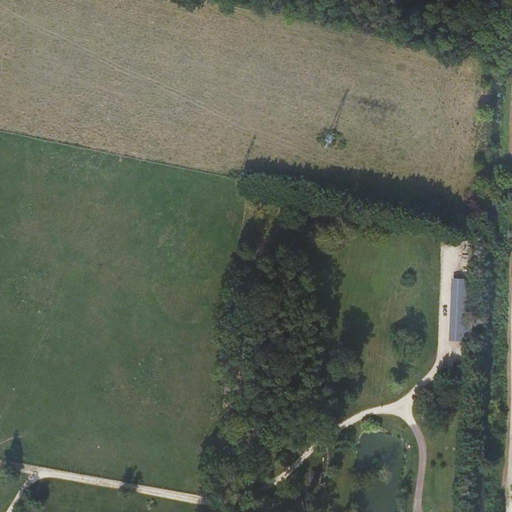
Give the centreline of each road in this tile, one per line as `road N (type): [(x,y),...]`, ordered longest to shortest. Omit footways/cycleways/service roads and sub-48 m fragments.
road 1 (track): [(403,410),(361,413),(249,498),(229,503),(0,466)]
road 2 (track): [(417,511),(423,450),(403,410),(434,371),(439,351),(443,248)]
